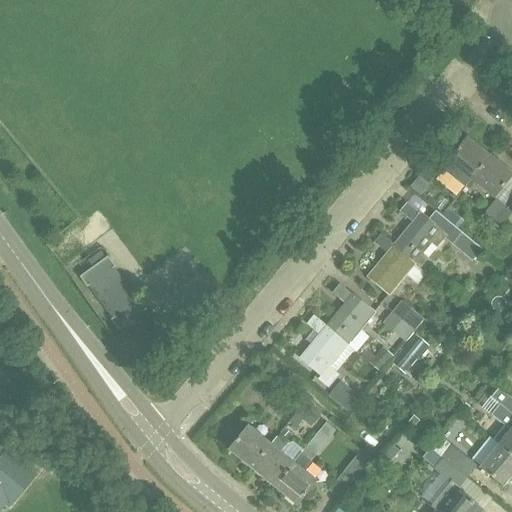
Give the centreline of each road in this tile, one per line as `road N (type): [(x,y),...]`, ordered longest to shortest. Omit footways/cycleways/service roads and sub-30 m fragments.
road 1 (residential): [(149,442),(462,77),(511,117)]
road 2 (unclassified): [(149,442),(0,239)]
